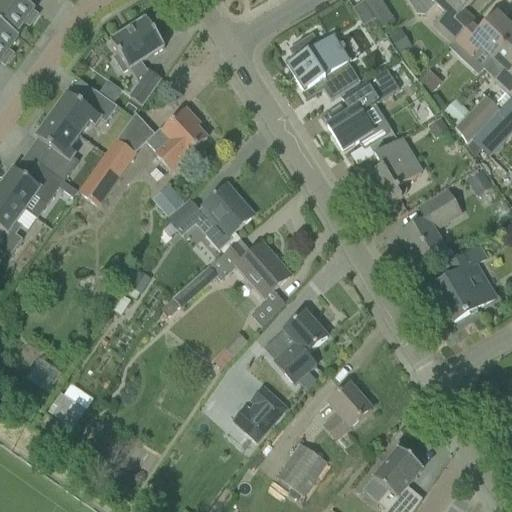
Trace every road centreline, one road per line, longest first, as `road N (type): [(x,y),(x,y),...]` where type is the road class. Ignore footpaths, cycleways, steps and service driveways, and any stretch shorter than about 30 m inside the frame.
road 1 (residential): [(435,383),(229,45)]
road 2 (residential): [(102,0),(0,136)]
road 3 (residential): [(511,510),(435,383)]
